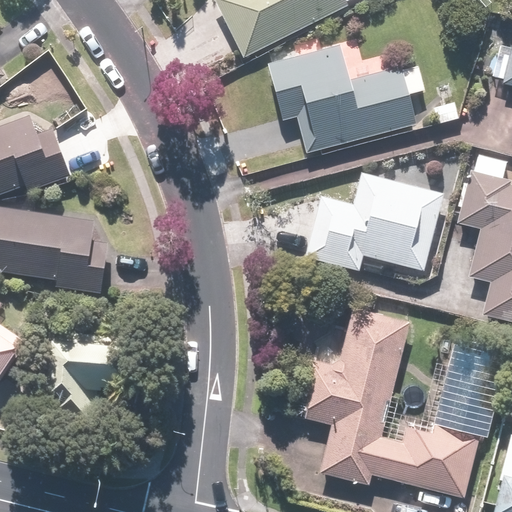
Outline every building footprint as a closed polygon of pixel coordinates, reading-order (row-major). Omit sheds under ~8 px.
[(212,0),(240,59),(344,10),(339,0),(212,0)] [(336,48),(261,68),(275,122),(303,114),(313,153),(411,127),(394,65),(344,78),(336,48)] [(511,48),(508,48),(500,87),(511,89),(511,139),(511,143),(511,48)] [(0,128),(0,195),(19,188),(23,198),(67,183),(49,132),(32,138),(26,120),(0,128)] [(511,191),(505,190),(507,183),(498,181),(502,163),(475,157),(471,175),(464,173),(452,228),(480,235),(470,284),(489,288),(482,319),(511,325),(511,191)] [(440,197),(356,176),(348,207),(317,199),(301,261),(355,275),(359,257),(421,273),(440,197)] [(89,223),(0,211),(0,272),(51,279),(50,291),(97,297),(103,245),(86,243),(89,223)] [(365,487),(367,478),(462,500),(475,440),(430,429),(397,422),(400,406),(388,403),(406,325),(352,313),(339,366),(305,359),(291,419),(327,428),(316,476),(365,487)] [(0,372),(20,341),(0,328),(0,372)] [(114,347),(47,344),(43,420),(92,423),(94,390),(111,391),(114,347)] [(449,350),(430,429),(475,440),(482,441),(500,361),(449,350)] [(511,511),(511,439),(504,438),(488,511),(511,511)]
